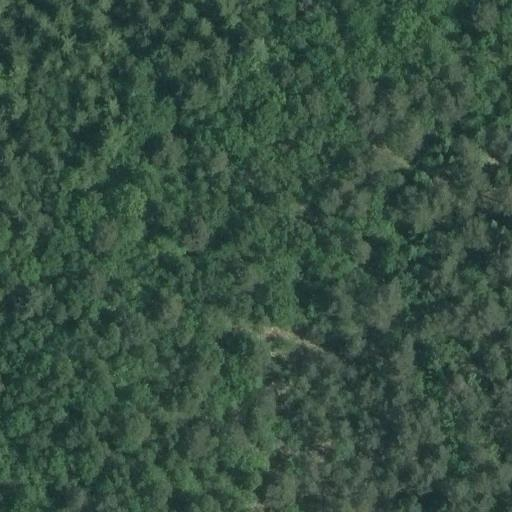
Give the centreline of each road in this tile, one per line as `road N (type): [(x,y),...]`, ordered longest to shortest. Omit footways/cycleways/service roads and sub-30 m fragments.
road 1 (track): [(473,511),(308,52)]
road 2 (track): [(308,52),(113,178),(52,248),(0,281)]
road 3 (track): [(334,45),(401,20),(511,7)]
road 4 (track): [(511,67),(334,45)]
